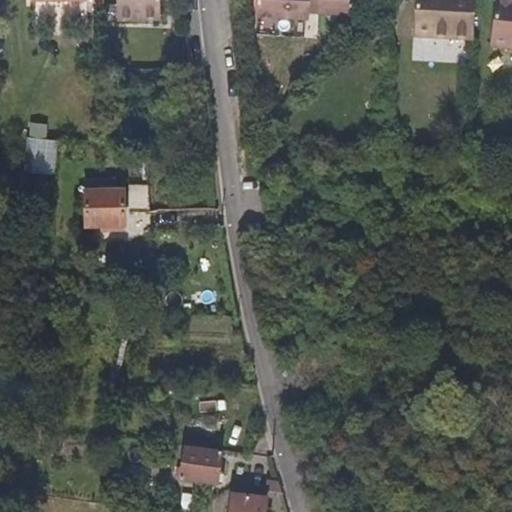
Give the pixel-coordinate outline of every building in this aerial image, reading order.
[(126,0),(126,21),(171,22),(170,0),(126,0)] [(279,0),(277,0),(248,0),(248,9),(263,10),(301,12),(302,5),(302,2),(279,0)] [(467,0),(408,0),(407,11),(430,13),(467,17),(467,0)] [(511,0),(487,0),(485,19),(511,21),(511,0)] [(430,13),(407,11),(406,29),(427,30),(466,32),(467,17),(430,13)] [(511,21),(485,19),(482,38),(505,41),(511,42),(511,21)] [(27,137),(45,136),(45,123),(26,123),(27,137)] [(19,171),(51,176),(57,141),(25,136),(19,171)] [(130,153),(147,153),(146,142),(131,142),(130,142),(130,153)] [(88,191),(113,190),(112,179),(87,180),(88,191)] [(130,207),(150,207),(148,182),(128,183),(130,207)] [(125,224),(125,218),(123,190),(113,190),(88,191),(90,225),(125,224)] [(218,481),(222,450),(187,446),(182,477),(218,481)] [(284,497),(281,484),(268,483),(266,494),(284,497)] [(272,511),(274,499),(234,494),(231,511),(272,511)]
